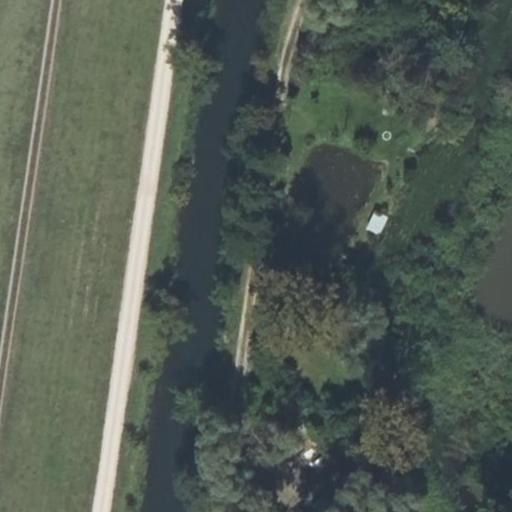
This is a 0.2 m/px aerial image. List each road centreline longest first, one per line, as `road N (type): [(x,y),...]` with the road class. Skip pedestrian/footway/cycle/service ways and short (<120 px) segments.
road 1 (track): [(221,511),(297,0)]
road 2 (track): [(100,511),(173,0)]
road 3 (track): [(0,367),(53,0)]
